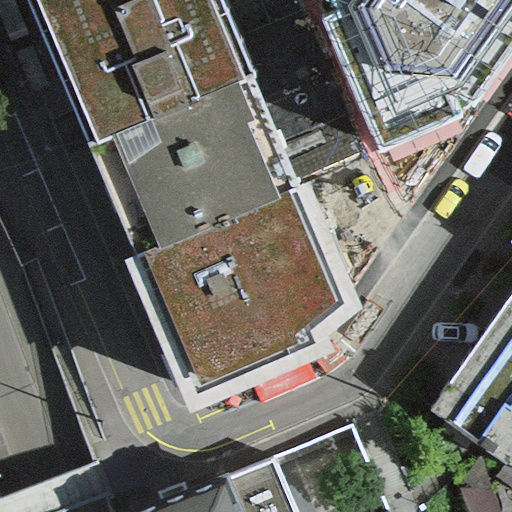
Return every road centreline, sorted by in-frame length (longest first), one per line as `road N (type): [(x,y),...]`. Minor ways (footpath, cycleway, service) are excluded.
road 1 (residential): [(134,412),(174,445),(208,443),(346,385),(511,152)]
road 2 (unclassified): [(0,67),(134,412)]
road 3 (secondary): [(57,511),(0,357)]
